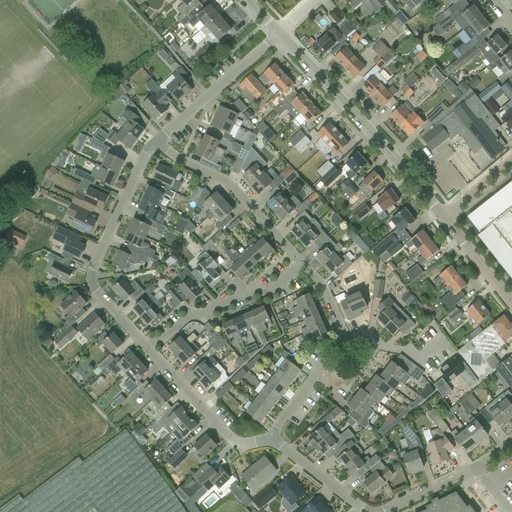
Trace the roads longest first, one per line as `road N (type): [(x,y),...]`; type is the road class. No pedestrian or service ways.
road 1 (residential): [(148,348),(110,292),(86,273),(155,143)]
road 2 (tertiary): [(442,218),(282,36)]
road 3 (residential): [(300,263),(225,182),(155,143)]
road 4 (residential): [(148,348),(189,316),(268,294),(300,263)]
road 5 (residential): [(155,143),(282,36)]
road 6 (residential): [(268,440),(229,439),(148,348)]
road 7 (residential): [(268,440),(343,343)]
road 8 (residential): [(365,511),(268,440)]
